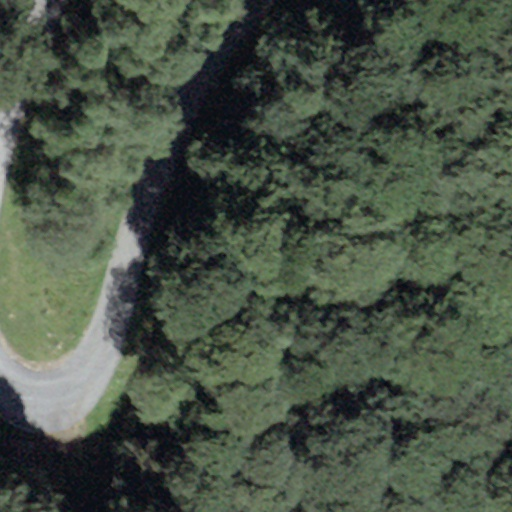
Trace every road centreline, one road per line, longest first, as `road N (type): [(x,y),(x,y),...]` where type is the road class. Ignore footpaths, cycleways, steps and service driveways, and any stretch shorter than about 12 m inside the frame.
road 1 (track): [(0,388),(41,400),(79,384),(104,342),(155,149),(209,53),(256,0)]
road 2 (track): [(43,0),(0,133)]
